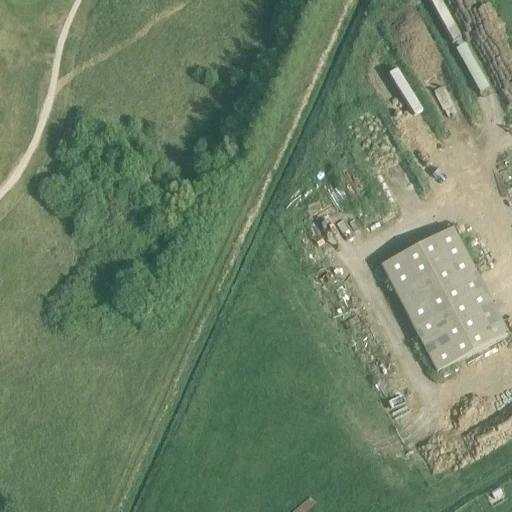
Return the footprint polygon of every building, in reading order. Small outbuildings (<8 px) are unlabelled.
[(361,117),(398,200),(426,188),(389,104),(361,117)] [(383,230),(390,240),(427,216),(420,206),(383,230)] [(380,269),(436,377),(507,339),(451,232),(380,269)] [(356,304),(343,311),(348,322),(361,315),(356,304)] [(394,401),(406,430),(423,423),(411,394),(394,401)] [(301,398),(285,410),(296,425),(312,413),(301,398)] [(438,468),(455,459),(445,440),(428,449),(438,468)]
